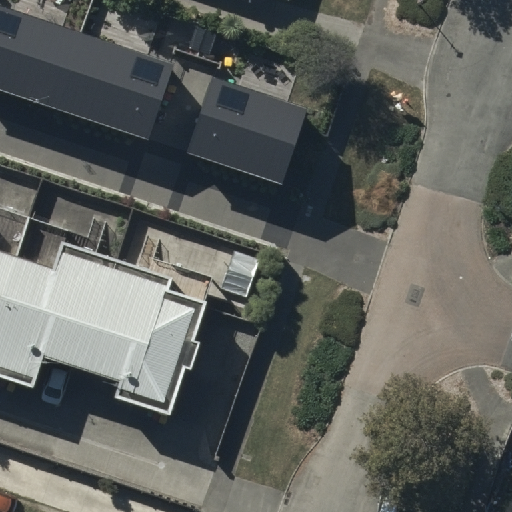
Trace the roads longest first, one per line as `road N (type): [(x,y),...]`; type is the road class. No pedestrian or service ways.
road 1 (residential): [(511,39),(420,314)]
road 2 (residential): [(420,314),(354,511)]
